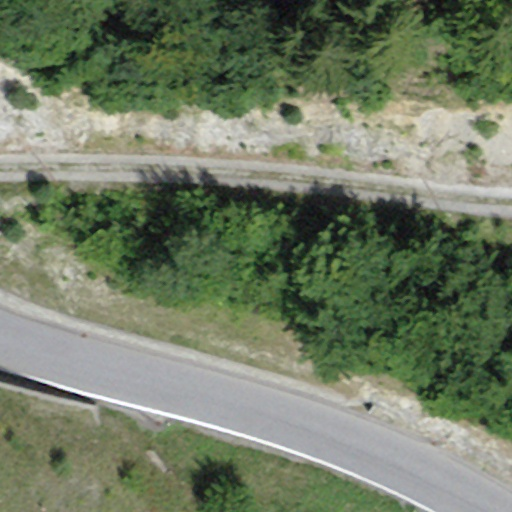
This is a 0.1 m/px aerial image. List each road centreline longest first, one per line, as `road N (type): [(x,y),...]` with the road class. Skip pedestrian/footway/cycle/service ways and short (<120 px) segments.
road 1 (residential): [(0,336),(305,425),(403,462),(489,511)]
road 2 (track): [(0,169),(242,172),(511,200)]
